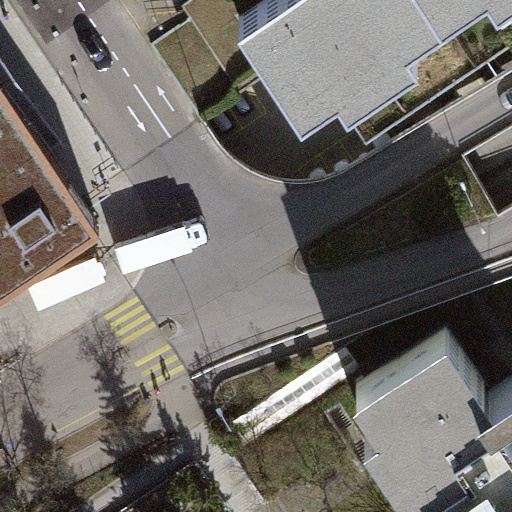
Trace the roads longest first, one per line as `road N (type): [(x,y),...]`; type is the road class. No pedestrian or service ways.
road 1 (residential): [(511,95),(313,217),(256,290)]
road 2 (residential): [(256,290),(0,435)]
road 3 (residential): [(256,290),(346,286),(511,232)]
